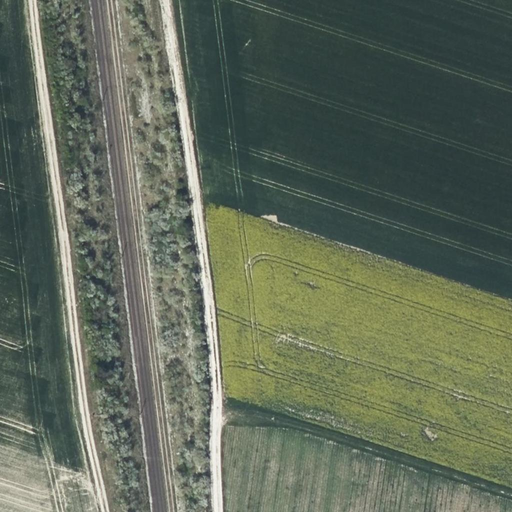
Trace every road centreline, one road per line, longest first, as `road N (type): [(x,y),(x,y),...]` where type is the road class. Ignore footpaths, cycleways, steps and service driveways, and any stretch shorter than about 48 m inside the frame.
road 1 (track): [(104,511),(33,0)]
road 2 (track): [(108,0),(171,511)]
road 3 (track): [(219,511),(212,327),(167,0)]
